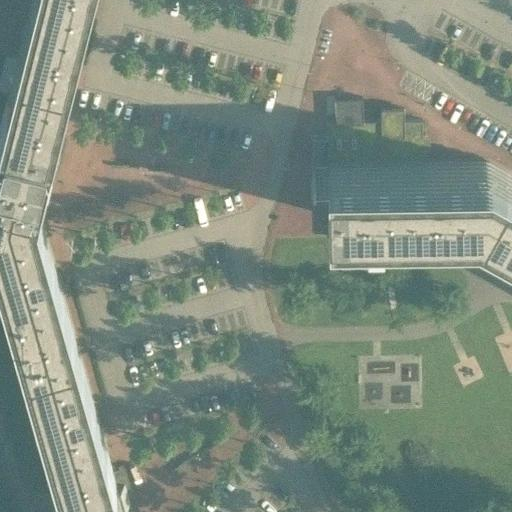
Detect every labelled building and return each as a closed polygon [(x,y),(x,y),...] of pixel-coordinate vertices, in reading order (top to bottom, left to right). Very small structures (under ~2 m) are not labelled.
[(45,146),(81,0),(35,0),(20,60),(6,118),(0,141),(0,257),(36,382),(79,371),(31,203),(40,165),(45,146)] [(382,119),(364,119),(363,96),(334,97),(334,111),(335,119),(328,119),(328,134),(312,134),(313,164),(311,164),(319,184),(325,184),(327,212),(331,211),(331,240),(334,240),(416,238),(416,232),(416,211),(478,208),(511,227),(511,176),(489,163),(424,164),(423,118),(405,118),(405,107),(382,108),(382,119)] [(51,167),(55,149),(45,146),(40,165),(51,167)] [(119,511),(117,504),(112,486),(79,371),(36,382),(67,490),(68,496),(72,511),(119,511)] [(117,504),(127,501),(122,483),(112,486),(117,504)]
